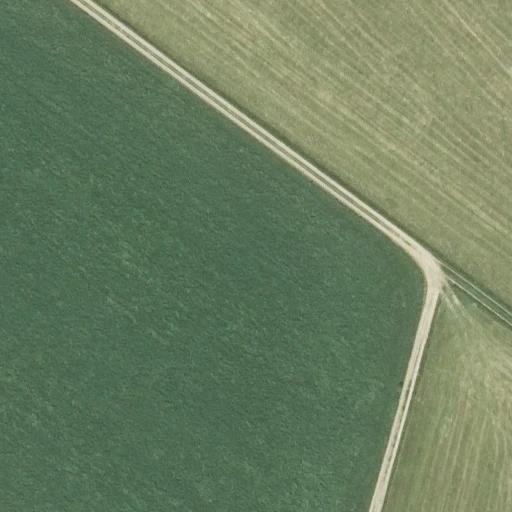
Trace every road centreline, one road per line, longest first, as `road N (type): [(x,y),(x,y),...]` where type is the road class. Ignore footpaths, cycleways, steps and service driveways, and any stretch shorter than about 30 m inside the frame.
road 1 (track): [(78,0),(420,252),(433,273),(450,276),(511,321)]
road 2 (track): [(373,511),(433,273)]
